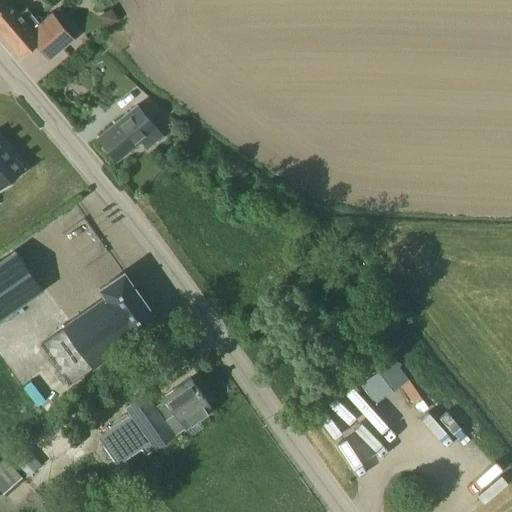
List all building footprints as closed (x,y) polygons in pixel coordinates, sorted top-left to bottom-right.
[(0,0),(0,32),(4,36),(2,37),(19,57),(35,43),(48,59),(72,39),(51,15),(41,24),(27,7),(22,11),(19,8),(16,10),(7,0),(0,0)] [(108,27),(119,19),(112,9),(101,17),(108,27)] [(159,113),(148,101),(139,108),(137,106),(96,139),(115,162),(141,141),(148,149),(149,148),(157,142),(157,141),(162,137),(149,121),(159,113)] [(24,167),(0,139),(0,189),(25,167),(25,166),(24,167)] [(0,260),(0,319),(43,289),(15,250),(0,260)] [(63,325),(64,327),(39,345),(67,384),(158,320),(123,271),(100,288),(105,296),(64,324),(63,325)] [(394,359),(362,382),(376,402),(400,385),(414,405),(423,399),(408,379),(394,359)] [(154,407),(152,404),(144,392),(124,407),(130,415),(99,437),(117,464),(142,447),(146,453),(153,449),(154,450),(212,408),(190,378),(163,397),(165,400),(154,407)] [(83,413),(73,399),(65,405),(75,419),(83,413)] [(24,450),(7,464),(23,483),(40,468),(24,450)] [(7,464),(0,470),(0,499),(1,501),(23,483),(7,464)]
